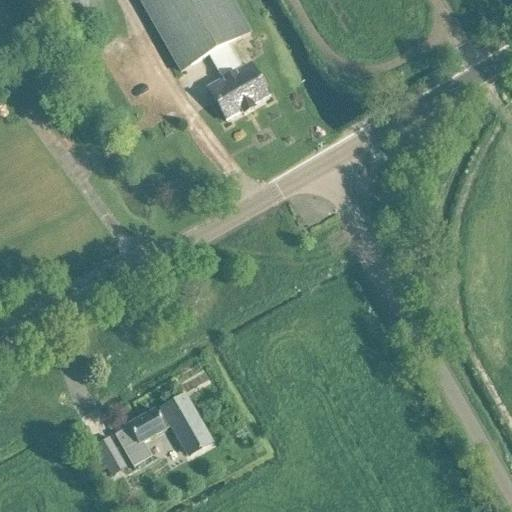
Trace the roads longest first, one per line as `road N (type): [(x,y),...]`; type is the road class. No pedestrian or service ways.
road 1 (secondary): [(511,509),(326,170)]
road 2 (tertiary): [(0,350),(326,170)]
road 3 (secondary): [(326,170),(511,62)]
